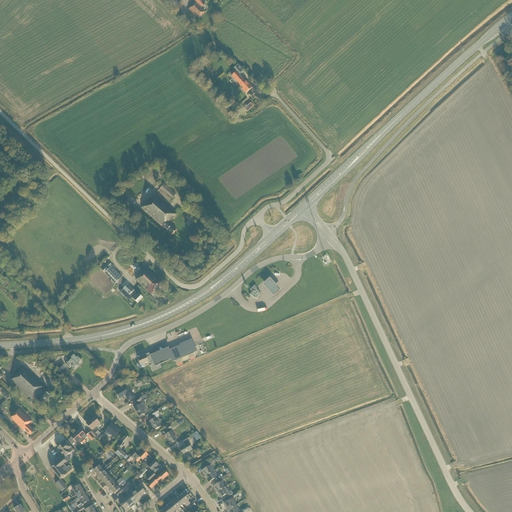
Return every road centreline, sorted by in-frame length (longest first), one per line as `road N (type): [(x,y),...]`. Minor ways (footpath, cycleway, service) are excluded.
road 1 (unclassified): [(255,217),(238,250),(202,282),(184,286),(0,112)]
road 2 (secondary): [(330,238),(469,511)]
road 3 (unclassified): [(255,217),(332,160),(270,84),(193,23)]
road 4 (tertiary): [(93,392),(131,341),(194,315),(262,264),(311,254),(330,238)]
road 5 (primary): [(93,337),(194,302),(274,238)]
road 6 (primary): [(270,233),(192,297),(93,337)]
road 7 (primary): [(400,115),(511,17)]
road 8 (primary): [(400,115),(304,202)]
road 9 (primary): [(308,206),(400,115)]
road 10 (residential): [(187,476),(93,392)]
